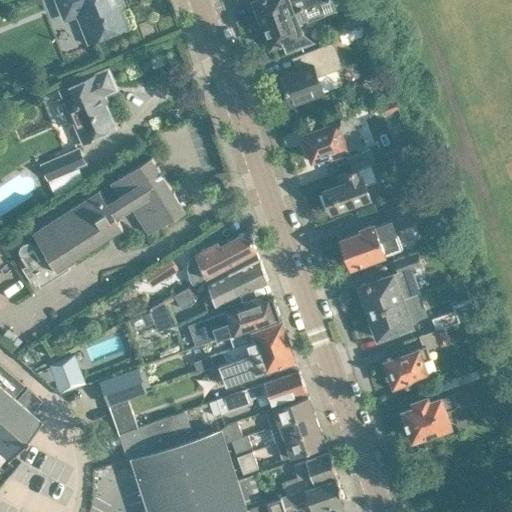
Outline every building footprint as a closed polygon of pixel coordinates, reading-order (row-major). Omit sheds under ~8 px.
[(57,0),(65,17),(82,11),(86,21),(83,22),(90,40),(124,26),(114,0),(57,0)] [(324,0),(253,0),(254,3),(253,6),(255,11),(258,13),(262,23),(324,0)] [(298,22),(317,15),(322,13),(322,14),(335,9),(331,0),(324,0),(262,23),(265,34),(264,37),(266,42),(269,44),(270,46),(281,42),(285,53),(312,43),(302,34),(298,22)] [(318,76),(337,69),(342,67),(333,41),(303,52),(308,65),(281,75),(291,103),(323,91),(318,76)] [(73,118),(83,140),(114,127),(102,100),(99,101),(98,96),(114,89),(107,71),(62,90),(63,92),(47,99),(58,124),(73,118)] [(355,103),(379,98),(376,87),(352,92),(355,103)] [(398,109),(395,100),(382,105),(386,113),(398,109)] [(354,127),(358,125),(354,115),(303,134),(312,159),(331,152),(332,156),(334,155),(336,159),(347,155),(345,151),(348,150),(347,149),(360,144),(354,127)] [(352,170),(369,163),(375,161),(369,147),(347,156),(352,170)] [(83,179),(77,166),(84,164),(85,165),(85,164),(78,149),(77,149),(77,150),(43,165),(42,163),(40,164),(56,197),(83,179)] [(177,196),(163,174),(152,156),(134,168),(133,166),(129,168),(130,170),(111,183),(119,196),(107,203),(99,190),(33,233),(40,244),(35,247),(31,243),(27,242),(23,244),(20,247),(19,251),(20,256),(26,265),(22,267),(31,281),(33,280),(36,284),(38,283),(40,287),(70,268),(67,264),(123,228),(117,219),(121,214),(132,207),(148,233),(165,223),(166,225),(170,222),(168,220),(185,210),(183,206),(186,204),(180,194),(177,196)] [(369,163),(352,170),(344,173),(347,180),(323,189),(331,212),(370,197),(365,185),(376,181),(369,163)] [(394,229),(437,213),(426,184),(380,201),(387,219),(375,224),(374,222),(359,228),(360,230),(340,237),(346,253),(344,254),(348,263),(350,262),(351,266),(401,248),(394,229)] [(218,240),(194,253),(192,254),(191,255),(189,256),(188,258),(188,260),(187,263),(186,265),(186,267),(186,270),(186,272),(187,274),(188,276),(188,278),(190,281),(191,283),(193,285),(206,276),(256,249),(249,229),(220,244),(218,240)] [(435,244),(444,241),(442,235),(433,239),(435,244)] [(423,265),(418,251),(394,260),(398,272),(397,273),(394,274),(393,272),(358,285),(364,299),(362,302),(364,309),(367,310),(368,311),(403,298),(419,293),(411,271),(415,270),(414,268),(423,265)] [(179,269),(172,258),(146,275),(154,286),(179,269)] [(268,281),(260,259),(228,274),(229,275),(211,290),(212,293),(204,299),(208,309),(268,281)] [(195,300),(188,288),(175,296),(182,308),(195,300)] [(280,316),(273,296),(269,297),(267,292),(243,301),(245,306),(228,312),(230,319),(212,326),(217,339),(280,316)] [(413,325),(403,298),(368,311),(368,313),(367,315),(369,322),(372,323),(377,337),(413,325)] [(469,299),(468,299),(453,304),(455,310),(433,318),(437,329),(475,316),(469,299)] [(164,300),(149,308),(158,332),(177,324),(164,300)] [(212,356),(215,366),(219,365),(288,340),(281,319),(251,330),(255,341),(249,343),(248,342),(223,351),(224,353),(212,356)] [(450,340),(445,328),(435,331),(435,330),(419,335),(423,346),(409,351),(409,353),(385,361),(390,374),(387,374),(390,380),(392,380),(393,384),(420,376),(421,377),(426,376),(426,373),(428,373),(423,360),(431,357),(428,347),(450,340)] [(8,329),(0,337),(0,338),(11,349),(19,340),(8,329)] [(295,359),(288,340),(219,365),(226,385),(295,359)] [(0,511),(0,452),(6,458),(39,419),(32,412),(17,399),(13,396),(23,385),(0,364),(0,511)] [(139,367),(101,380),(109,404),(128,397),(147,391),(139,367)] [(307,390),(299,368),(216,398),(220,412),(221,414),(252,402),(251,398),(268,391),(272,403),(307,390)] [(26,388),(17,399),(32,412),(41,401),(26,388)] [(428,401),(426,396),(413,401),(414,406),(402,410),(408,424),(405,425),(404,427),(407,434),(409,435),(411,435),(412,439),(417,437),(419,440),(446,430),(445,427),(450,425),(445,411),(457,406),(452,393),(428,401)] [(308,395),(265,409),(271,427),(314,411),(308,395)] [(138,426),(129,398),(128,398),(110,404),(119,433),(138,426)] [(216,398),(209,401),(214,414),(220,412),(216,398)] [(320,428),(314,411),(271,427),(276,443),(320,428)] [(185,441),(176,414),(138,426),(119,433),(128,459),(132,458),(185,441)] [(242,436),(237,420),(225,425),(221,429),(225,443),(232,441),(242,436)] [(325,444),(320,428),(276,443),(282,459),(325,444)] [(285,511),(284,507),(268,511),(264,502),(262,503),(246,508),(237,480),(225,443),(221,429),(185,441),(132,458),(149,511),(285,511)] [(252,448),(247,435),(242,436),(232,441),(236,453),(252,448)] [(253,452),(248,454),(238,458),(244,474),(259,468),(253,452)] [(337,477),(328,452),(305,460),(306,461),(294,465),(298,477),(283,482),(287,494),(298,490),(337,477)] [(253,475),(237,480),(246,508),(262,503),(253,475)] [(345,500),(337,477),(298,490),(287,494),(264,502),(268,511),(284,507),(308,498),(313,511),(345,500)]
